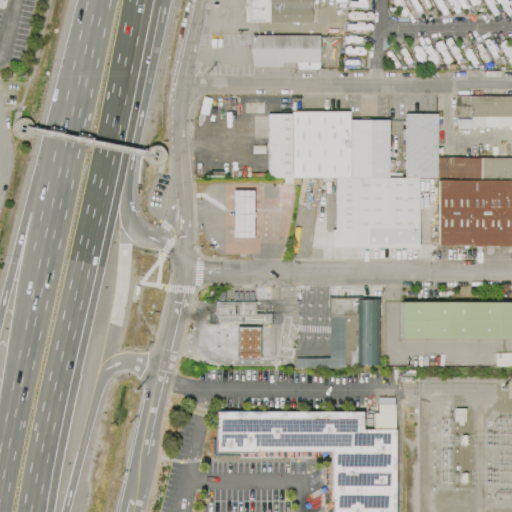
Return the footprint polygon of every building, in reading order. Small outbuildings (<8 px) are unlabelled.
[(311,0),(311,23),(243,23),(243,0),(311,0)] [(252,36),(317,36),(317,70),(295,70),(295,63),(280,63),(280,67),(252,67),(252,36)] [(504,40),(511,54),(511,63),(509,65),(497,44),(504,40)] [(511,96),(511,127),(470,127),(470,128),(456,128),(456,119),(470,119),(470,117),(454,117),(454,96),(511,96)] [(417,248),(330,248),(330,230),(333,230),(333,178),(265,178),(265,115),(289,115),(289,113),(346,113),(346,121),(386,121),(386,179),(404,179),(404,115),(434,115),(435,159),(511,159),(511,178),(416,178),(417,248)] [(437,181),(511,181),(511,246),(437,246),(437,181)] [(252,191),(232,191),(232,239),(253,239),(252,191)] [(361,298),(361,300),(381,300),(381,366),(342,366),(342,369),(294,369),(294,358),(328,358),(328,298),(361,298)] [(217,322),(217,317),(214,317),(214,309),(214,302),(254,302),(254,309),(254,315),(269,315),(269,323),(217,322)] [(400,303),(511,302),(511,340),(400,340),(400,303)] [(236,327),(258,327),(258,360),(236,360),(236,327)] [(511,367),(511,353),(494,354),(494,367),(511,367)] [(326,511),(326,452),(214,453),(214,412),(361,412),(376,412),(376,398),(393,398),(393,406),(393,430),(393,511),(326,511)]
